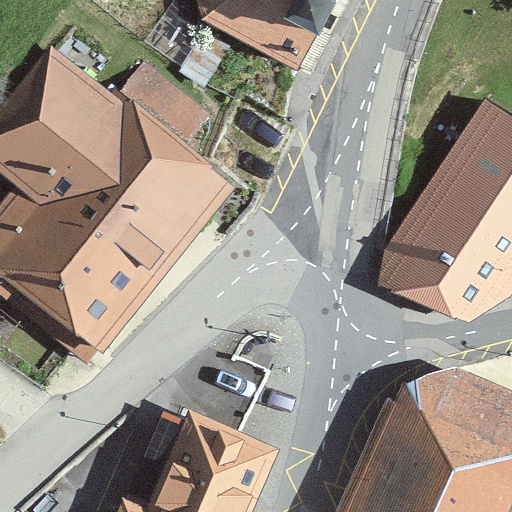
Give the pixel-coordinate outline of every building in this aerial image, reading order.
[(181,0),(187,29),(303,87),(346,0),(181,0)] [(0,293),(85,364),(223,197),(45,54),(0,107),(0,181),(16,194),(0,213),(0,293)] [(511,123),(478,101),(396,227),(368,288),(377,298),(427,317),(464,324),(507,299),(511,291),(511,123)] [(511,511),(511,398),(449,369),(394,391),(339,511),(511,511)] [(107,511),(238,511),(264,454),(155,406),(107,511)]
